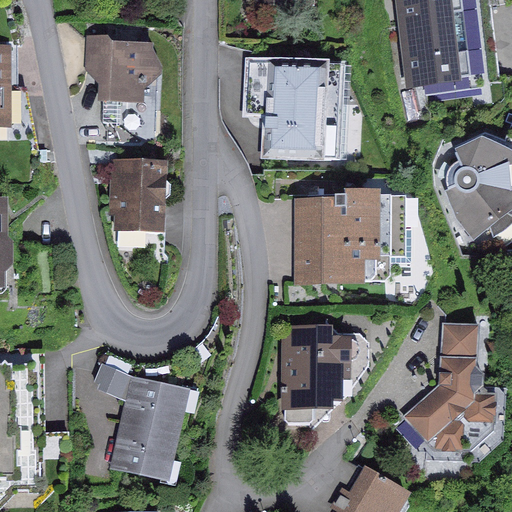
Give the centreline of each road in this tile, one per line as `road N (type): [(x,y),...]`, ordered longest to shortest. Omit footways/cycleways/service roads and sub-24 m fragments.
road 1 (residential): [(204,134),(229,143),(248,186),(259,270),(253,335),(229,416),(235,466),(279,482),(311,466),(378,399),(434,303)]
road 2 (residential): [(204,134),(200,273),(190,312),(173,330),(150,335),(125,327),(106,308),(93,274),(40,0)]
road 3 (residential): [(207,0),(204,134)]
